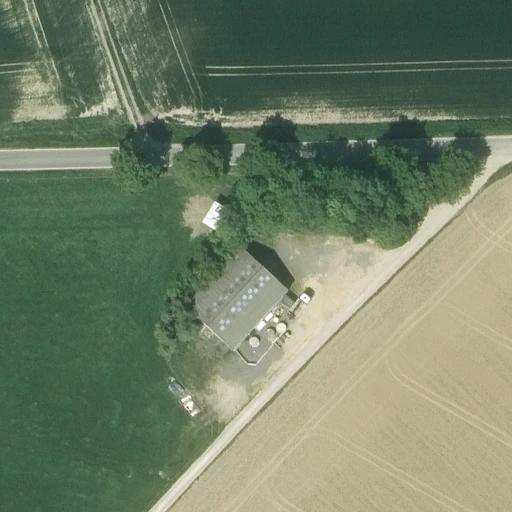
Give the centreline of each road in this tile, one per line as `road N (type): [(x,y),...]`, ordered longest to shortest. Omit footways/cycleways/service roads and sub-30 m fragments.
road 1 (tertiary): [(0,160),(511,144)]
road 2 (track): [(508,144),(158,511)]
road 3 (track): [(148,156),(97,0)]
